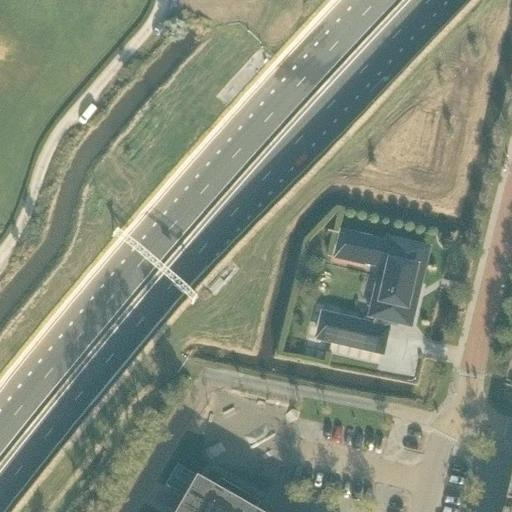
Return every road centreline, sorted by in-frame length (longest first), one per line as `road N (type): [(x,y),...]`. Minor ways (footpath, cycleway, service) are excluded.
road 1 (trunk): [(0,498),(210,242),(433,0)]
road 2 (trunk): [(383,0),(201,196),(0,438)]
road 3 (residential): [(469,412),(471,372),(511,211)]
